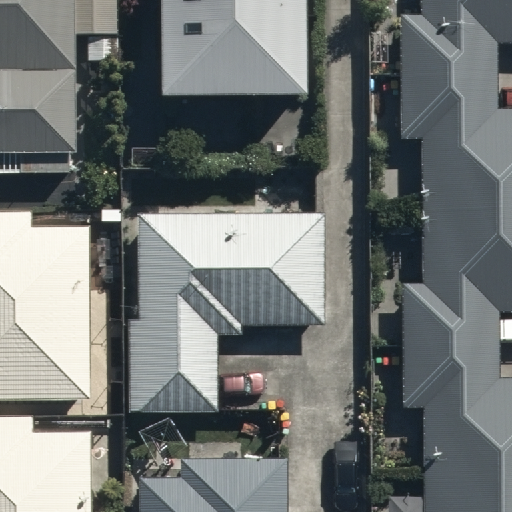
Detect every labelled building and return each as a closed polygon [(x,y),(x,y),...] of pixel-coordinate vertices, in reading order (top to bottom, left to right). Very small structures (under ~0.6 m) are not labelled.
[(80,168),(79,0),(0,0),(0,189),(19,189),(19,169),(80,168)] [(164,0),(163,105),(306,106),(307,0),(164,0)] [(511,0),(422,0),(423,19),(402,19),(404,140),(425,140),(427,286),(405,287),(407,409),(424,409),(425,511),(511,511),(511,380),(502,380),(501,315),(511,315),(511,112),(501,113),(501,45),(511,44),(511,0)] [(30,217),(0,216),(0,403),(88,404),(89,232),(30,231),(30,217)] [(324,218),(137,218),(137,318),(131,318),(131,413),(217,413),(217,338),(241,338),(241,328),(324,328),(324,218)] [(0,511),(100,511),(100,439),(43,439),(43,424),(0,423),(0,511)] [(143,487),(142,511),(289,511),(290,468),(187,468),(187,487),(143,487)]
